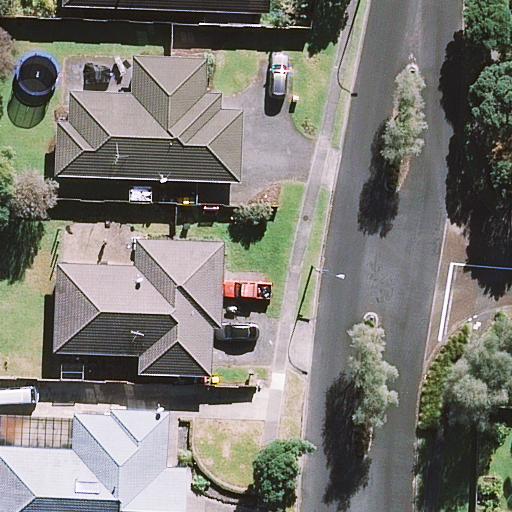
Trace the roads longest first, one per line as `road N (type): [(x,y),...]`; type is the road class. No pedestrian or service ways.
road 1 (residential): [(389,262),(432,0)]
road 2 (residential): [(362,511),(389,262)]
road 3 (residential): [(389,262),(511,272)]
